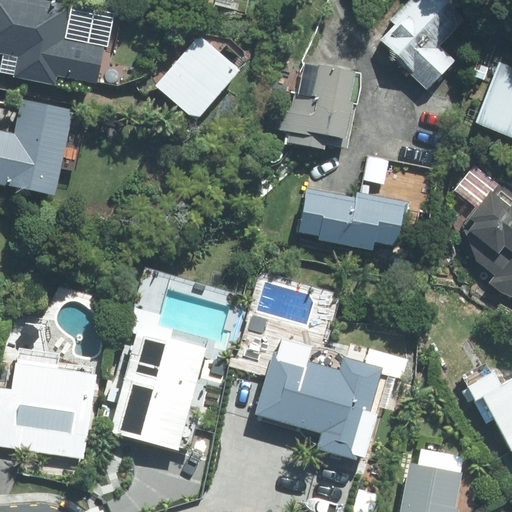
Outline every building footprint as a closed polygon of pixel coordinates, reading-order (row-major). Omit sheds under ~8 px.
[(383,27),(387,31),(373,45),(422,95),(480,38),(442,0),(418,0),(410,8),(407,4),(383,27)] [(99,52),(57,43),(63,16),(0,1),(0,59),(13,62),(8,88),(50,97),(52,87),(90,95),(99,52)] [(108,25),(78,20),(74,45),(105,50),(108,25)] [(233,77),(190,38),(144,89),(186,128),(233,77)] [(511,66),(495,59),(468,121),(511,140),(511,66)] [(298,67),(297,76),(287,75),(280,135),(278,153),(321,158),(322,145),(341,147),(343,131),(353,132),(360,74),(298,67)] [(9,136),(0,133),(0,195),(51,205),(67,119),(15,109),(9,136)] [(511,202),(489,184),(437,246),(511,308),(511,202)] [(366,248),(390,250),(391,230),(394,231),(396,201),(299,197),(291,196),(289,240),(310,241),(309,262),(365,265),(366,248)] [(196,350),(125,335),(103,436),(174,452),(196,350)] [(358,416),(369,375),(329,364),(326,376),(292,367),(291,371),(262,364),(247,421),(310,437),(307,450),(355,462),(366,418),(358,416)] [(46,374),(47,369),(4,365),(2,390),(0,389),(0,454),(80,462),(88,378),(46,374)] [(501,456),(506,454),(511,466),(511,376),(488,390),(481,377),(457,390),(466,407),(472,404),(501,456)] [(446,511),(455,456),(415,450),(414,468),(402,466),(394,511),(446,511)]
